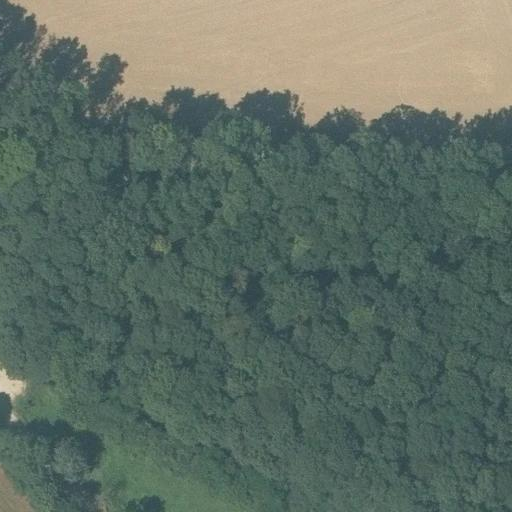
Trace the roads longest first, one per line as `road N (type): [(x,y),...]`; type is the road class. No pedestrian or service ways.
road 1 (tertiary): [(0,145),(511,172)]
road 2 (track): [(0,400),(22,438),(88,511)]
